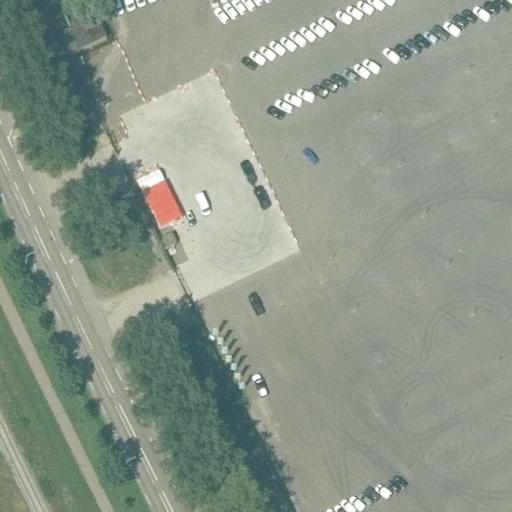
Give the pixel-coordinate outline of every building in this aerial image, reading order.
[(87,24),(78,6),(62,14),(70,32),(60,36),(70,58),(106,41),(96,20),(87,24)] [(325,84),(361,68),(357,59),(321,75),(325,84)] [(178,92),(184,112),(220,102),(214,81),(178,92)] [(394,87),(170,174),(192,231),(416,143),(394,87)] [(140,108),(149,127),(157,123),(148,104),(140,108)] [(167,250),(176,246),(172,236),(162,241),(167,250)] [(286,346),(325,441),(359,427),(320,332),(286,346)]
